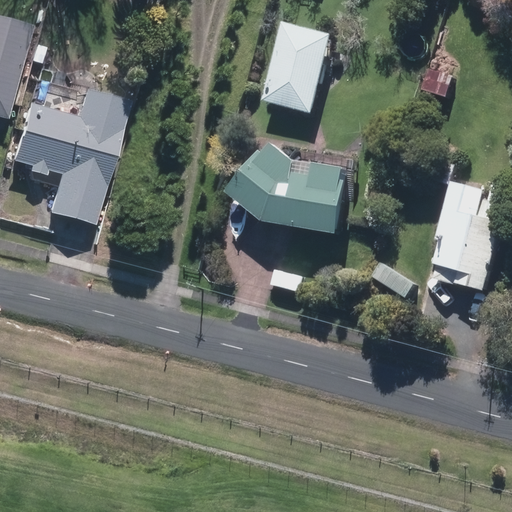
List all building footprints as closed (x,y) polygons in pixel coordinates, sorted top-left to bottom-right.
[(30,26),(0,18),(0,119),(7,121),(30,26)] [(340,36),(290,23),(270,101),(320,113),(340,36)] [(434,70),(427,91),(449,98),(456,76),(434,70)] [(28,103),(12,162),(61,176),(51,213),(94,225),(128,101),(84,89),(76,116),(28,103)] [(241,193),(273,223),(347,234),(356,173),(304,165),(284,147),(241,193)] [(490,191),(456,184),(445,239),(448,240),(440,280),(492,290),(511,190),(497,187),(494,201),(489,200),(490,191)]
